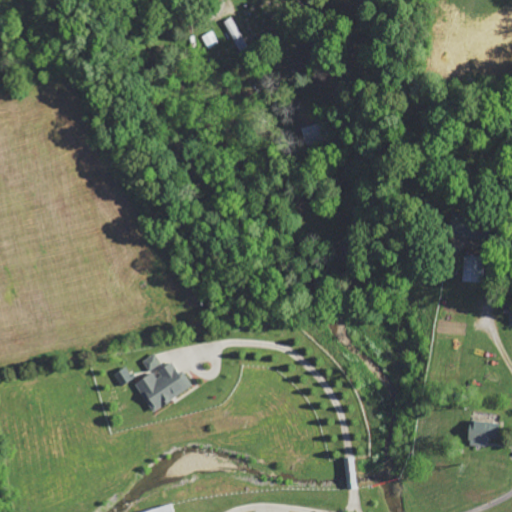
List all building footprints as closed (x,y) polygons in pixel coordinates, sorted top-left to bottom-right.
[(226,22),(240,53),(248,49),(234,18),(226,22)] [(493,241),(495,226),(461,223),(460,238),(493,241)] [(484,283),(485,258),(465,257),(464,282),(484,283)] [(144,362),(150,372),(163,364),(156,354),(144,362)] [(153,412),(195,388),(186,372),(181,375),(174,363),(157,373),(157,372),(137,384),(153,412)] [(115,374),(122,387),(135,379),(128,367),(115,374)] [(500,424),(471,422),(470,447),(488,447),(488,438),(499,439),(500,424)] [(356,487),(355,458),(346,459),(347,488),(356,487)]
